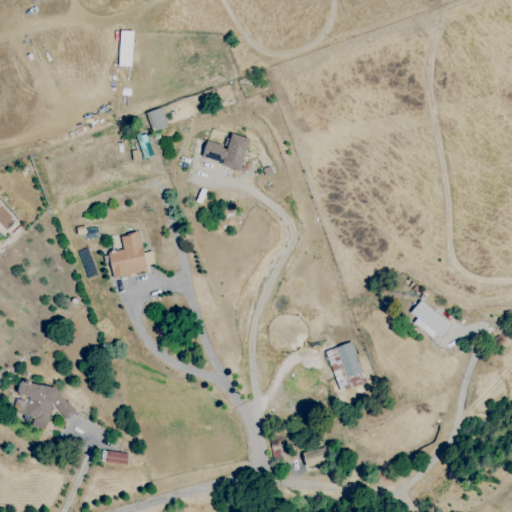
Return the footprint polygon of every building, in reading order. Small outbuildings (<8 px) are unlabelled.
[(250,139),(229,132),(225,146),(206,140),(201,158),(240,170),(250,139)] [(0,235),(16,221),(0,203),(0,235)] [(147,271),(138,232),(119,236),(122,250),(107,254),(113,278),(147,271)] [(415,294),(412,290),(416,285),(420,290),(415,294)] [(432,338),(422,329),(415,323),(418,319),(411,312),(421,301),(451,326),(441,338),(436,333),(432,338)] [(346,378),(362,373),(350,342),(334,348),(346,378)] [(62,390),(19,381),(17,395),(27,397),(24,416),(33,417),(31,427),(46,429),(50,412),(72,416),(75,402),(60,400),(62,390)] [(273,460),(271,450),(272,450),(270,438),(278,437),(280,448),(279,449),(281,458),(273,460)] [(316,468),(315,465),(307,468),(303,453),(324,447),(329,464),(316,468)] [(127,454),(107,451),(105,462),(126,465),(127,454)]
